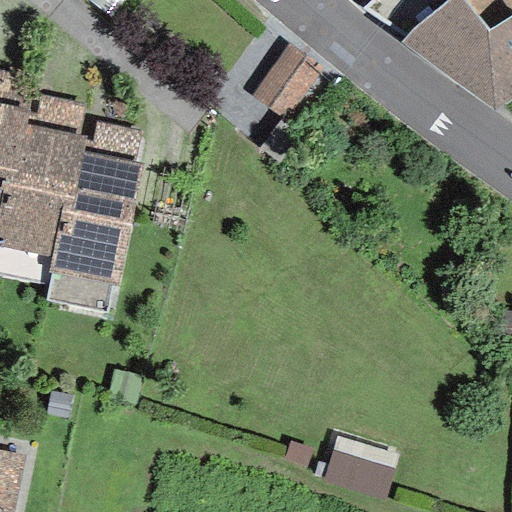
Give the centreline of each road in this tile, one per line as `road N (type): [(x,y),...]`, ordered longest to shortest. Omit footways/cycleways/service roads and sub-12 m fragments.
road 1 (residential): [(273,166),(39,0)]
road 2 (secondary): [(300,0),(511,174)]
